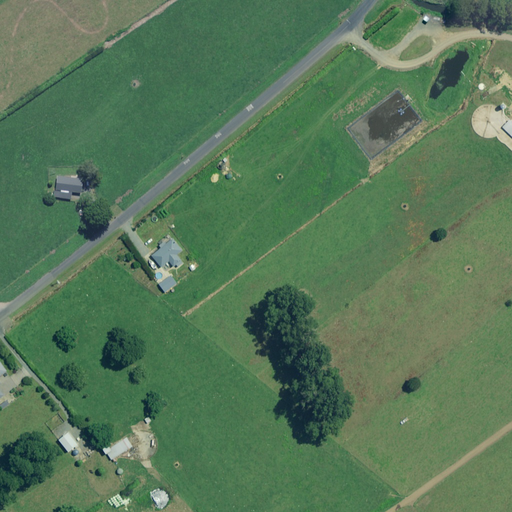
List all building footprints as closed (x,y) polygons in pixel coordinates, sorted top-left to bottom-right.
[(511,120),(510,119),(502,128),(511,137),(511,120)] [(84,179),(57,176),(56,190),(54,189),(53,198),(71,200),(72,193),(83,194),(84,179)] [(181,251),(172,239),(152,256),(161,268),(169,262),(173,267),(176,265),(178,267),(183,264),(176,255),(181,251)] [(176,284),(170,276),(158,285),(165,293),(176,284)] [(0,376),(7,371),(0,362),(0,407),(2,410),(10,404),(3,395),(4,395),(0,389),(0,384),(1,383),(0,381),(0,376)] [(59,440),(68,452),(69,452),(73,457),(81,451),(77,445),(78,445),(68,432),(59,440)] [(112,460),(114,463),(118,460),(116,457),(132,447),(127,438),(111,448),(109,445),(102,449),(106,456),(107,455),(111,461),(112,460)]
